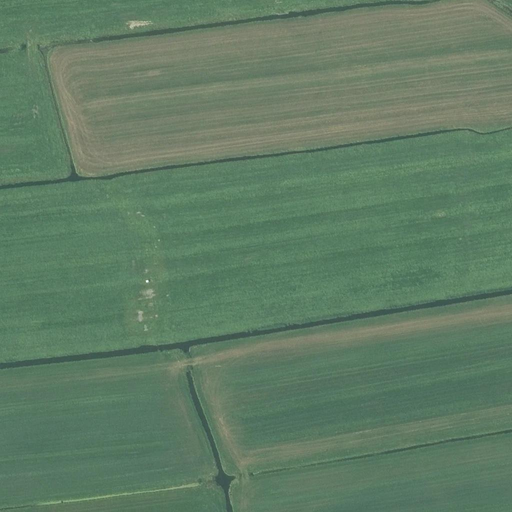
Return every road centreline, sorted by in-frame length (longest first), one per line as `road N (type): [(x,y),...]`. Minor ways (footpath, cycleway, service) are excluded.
road 1 (track): [(134,508),(212,492),(180,374),(199,354),(511,303)]
road 2 (track): [(181,373),(0,389)]
